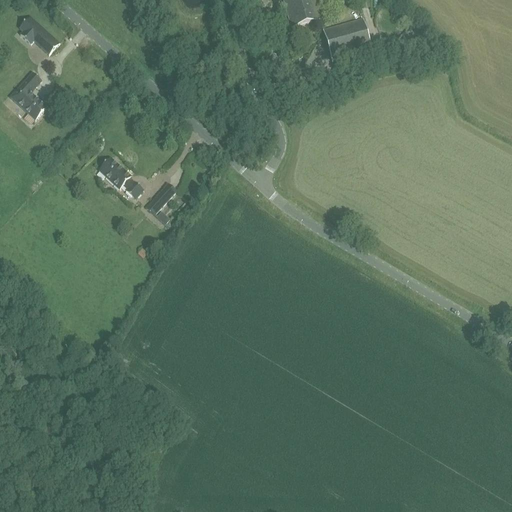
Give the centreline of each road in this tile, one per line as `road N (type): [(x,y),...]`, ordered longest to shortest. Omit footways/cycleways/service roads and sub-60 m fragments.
road 1 (tertiary): [(511,344),(303,220),(258,184)]
road 2 (tertiary): [(258,184),(50,0)]
road 3 (unclassified): [(258,184),(280,153),(282,135),(238,38),(234,0)]
